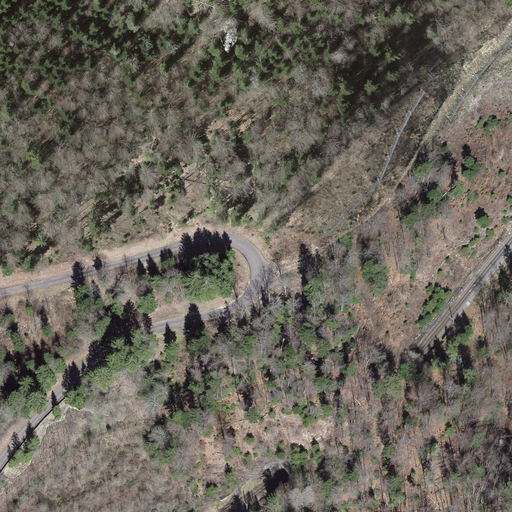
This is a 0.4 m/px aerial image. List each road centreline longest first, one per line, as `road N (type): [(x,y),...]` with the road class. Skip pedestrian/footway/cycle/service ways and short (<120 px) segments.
road 1 (unclassified): [(0,292),(212,238),(246,248),(258,274),(250,294),(231,308),(112,346),(0,461)]
road 2 (track): [(258,274),(322,252),(380,211),(445,106),(511,29)]
